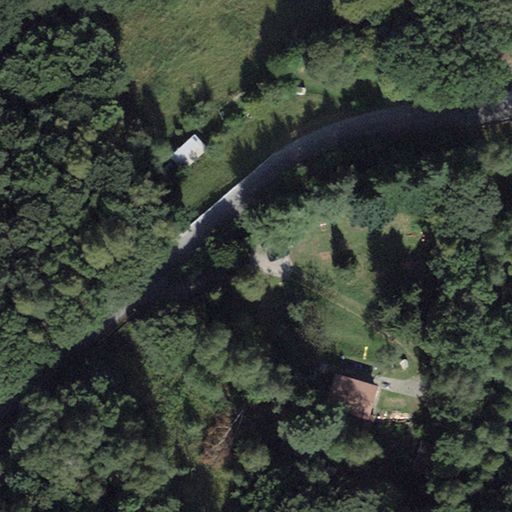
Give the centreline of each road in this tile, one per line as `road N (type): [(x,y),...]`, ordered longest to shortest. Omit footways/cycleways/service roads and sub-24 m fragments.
road 1 (tertiary): [(511,104),(367,124),(282,163),(0,406)]
road 2 (unknown): [(131,291),(175,300),(232,270),(276,271),(406,341),(420,371),(412,386)]
